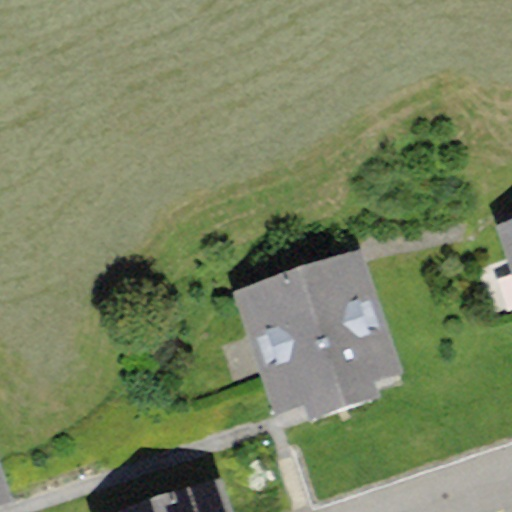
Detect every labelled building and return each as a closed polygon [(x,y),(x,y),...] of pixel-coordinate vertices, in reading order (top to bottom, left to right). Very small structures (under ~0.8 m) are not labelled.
[(511,231),(497,236),(511,282),(511,231)] [(363,265),(234,308),(276,433),(303,423),(310,443),(385,418),(378,397),(405,388),(363,265)] [(511,387),(428,417),(447,471),(511,447),(511,387)] [(299,462),(316,511),(327,511),(428,477),(408,423),(299,462)] [(0,479),(0,511),(10,511),(9,506),(0,479)] [(232,511),(224,487),(149,511),(232,511)]
